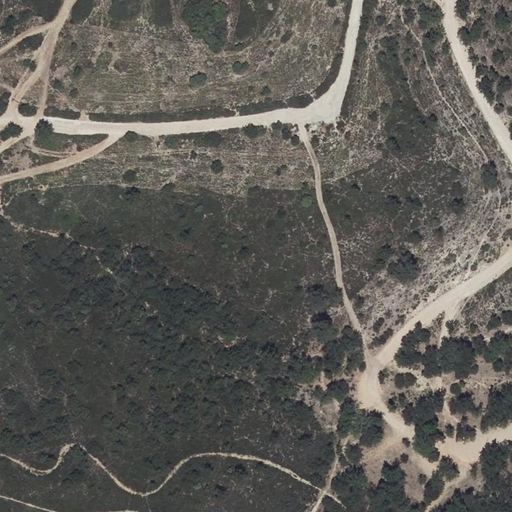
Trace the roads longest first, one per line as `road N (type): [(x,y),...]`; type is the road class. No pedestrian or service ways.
road 1 (track): [(355,0),(331,104),(311,114),(209,125),(0,122)]
road 2 (track): [(511,252),(408,324),(376,361),(378,397),(426,444),(474,451)]
road 3 (track): [(452,0),(451,34),(511,155)]
